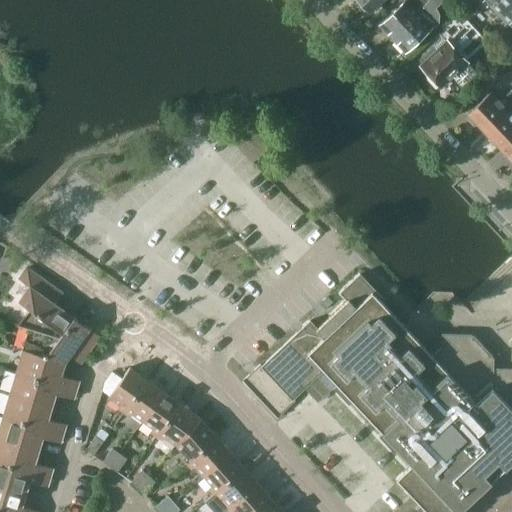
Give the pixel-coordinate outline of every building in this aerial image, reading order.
[(359,0),(362,2),(361,5),(366,10),(369,10),(371,12),(382,0),(359,0)] [(391,36),(417,12),(429,0),(428,0),(404,0),(405,1),(380,25),(391,36)] [(405,51),(431,27),(433,30),(435,28),(437,25),(439,22),(439,15),(438,11),(436,8),(444,0),(428,0),(429,0),(417,12),(391,36),(405,51)] [(511,0),(486,0),(511,26),(511,0)] [(439,84),(441,86),(452,75),(454,77),(454,78),(463,87),(477,74),(469,64),(468,64),(466,62),(467,62),(460,54),(481,34),(460,12),(439,33),(447,41),(436,51),(432,47),(423,56),(428,60),(422,66),(430,74),(430,77),(436,84),(439,84)] [(484,131),(511,104),(511,90),(503,99),(506,102),(503,105),(490,91),(467,113),(469,116),(468,117),(475,125),(476,123),(484,131)] [(501,148),(511,137),(511,104),(484,131),(491,138),(489,140),(496,147),(498,146),(501,148)] [(511,137),(501,148),(507,156),(506,157),(511,163),(511,137)] [(19,326),(33,330),(59,338),(74,317),(48,299),(56,288),(27,267),(19,279),(29,287),(19,301),(30,310),(19,326)] [(511,409),(506,403),(505,403),(505,397),(505,389),(491,375),(493,373),(493,358),(491,356),(492,356),(473,336),(471,334),(441,333),(441,348),(432,356),(381,301),(383,299),(359,273),(339,293),(347,300),(317,329),(310,320),(262,366),(260,364),(243,381),(277,417),(295,401),(293,399),(324,370),(337,384),(333,389),(349,405),(353,401),(382,433),(379,437),(394,453),(398,450),(411,464),(396,479),(421,505),(417,509),(419,511),(458,511),(483,489),(489,489),(489,483),(491,482),(497,482),(497,476),(498,474),(505,474),(505,468),(506,467),(511,467),(511,409)] [(100,336),(74,317),(59,338),(33,330),(27,351),(65,362),(75,349),(85,356),(100,336)] [(61,375),(65,362),(27,351),(22,349),(15,372),(76,390),(79,381),(61,375)] [(118,409),(124,413),(147,380),(130,367),(122,378),(110,395),(109,397),(120,405),(118,409)] [(104,381),(102,390),(110,395),(122,378),(112,371),(104,381)] [(74,399),(76,390),(15,372),(9,393),(52,406),(55,394),(74,399)] [(164,392),(147,380),(124,413),(130,417),(132,413),(143,421),(164,392)] [(180,404),(164,392),(143,421),(154,429),(151,432),(157,437),(180,404)] [(48,419),(52,406),(9,393),(2,415),(63,434),(66,424),(48,419)] [(201,418),(180,404),(157,437),(163,441),(165,437),(177,445),(201,418)] [(60,443),(63,434),(2,415),(0,422),(0,438),(38,450),(42,437),(60,443)] [(217,437),(201,418),(177,445),(186,455),(182,458),(187,464),(217,437)] [(95,436),(86,450),(93,455),(103,442),(95,436)] [(231,452),(217,437),(187,464),(192,469),(195,466),(204,476),(231,452)] [(35,463),(38,450),(0,438),(0,462),(50,477),(53,468),(35,463)] [(110,467),(120,454),(112,448),(103,462),(110,467)] [(244,468),(231,452),(204,476),(212,486),(209,489),(214,494),(244,468)] [(127,459),(120,454),(110,467),(117,472),(127,459)] [(47,486),(50,477),(0,462),(0,486),(25,494),(29,481),(47,486)] [(214,494),(205,502),(214,511),(224,511),(227,510),(231,507),(258,483),(244,468),(214,494)] [(138,488),(149,476),(142,470),(131,482),(138,488)] [(155,482),(149,476),(138,488),(144,494),(155,482)] [(231,507),(227,510),(229,511),(255,511),(271,498),(258,483),(231,507)] [(22,506),(25,494),(0,486),(0,511),(3,511),(39,511),(40,511),(22,506)] [(160,511),(162,511),(174,503),(168,496),(155,507),(160,511)] [(282,511),(271,498),(255,511),(282,511)] [(176,511),(180,509),(174,503),(162,511),(176,511)]
